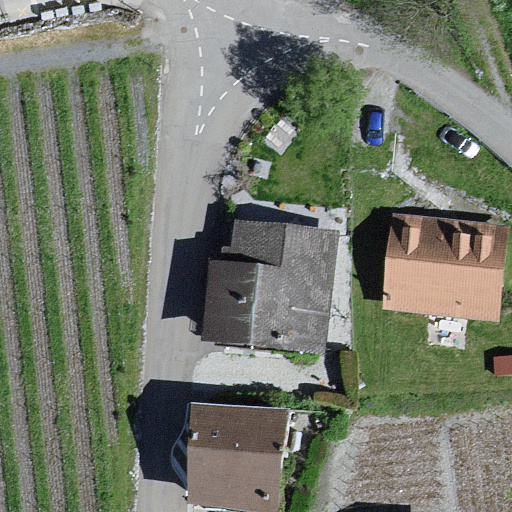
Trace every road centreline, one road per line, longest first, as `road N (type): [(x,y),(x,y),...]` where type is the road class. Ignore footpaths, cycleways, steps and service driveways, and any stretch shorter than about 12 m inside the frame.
road 1 (residential): [(218,68),(182,239),(160,511)]
road 2 (residential): [(511,151),(359,33),(218,68)]
